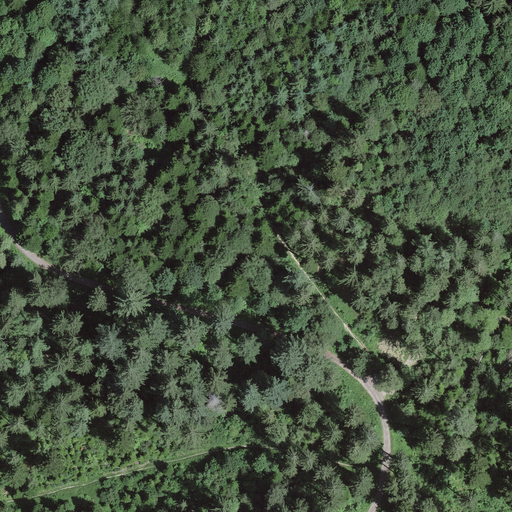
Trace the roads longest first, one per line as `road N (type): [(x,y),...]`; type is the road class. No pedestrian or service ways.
road 1 (track): [(0,212),(41,266),(294,334),(345,365),(380,404),(385,425),(384,471),(370,511)]
road 2 (track): [(243,175),(447,149),(511,129)]
